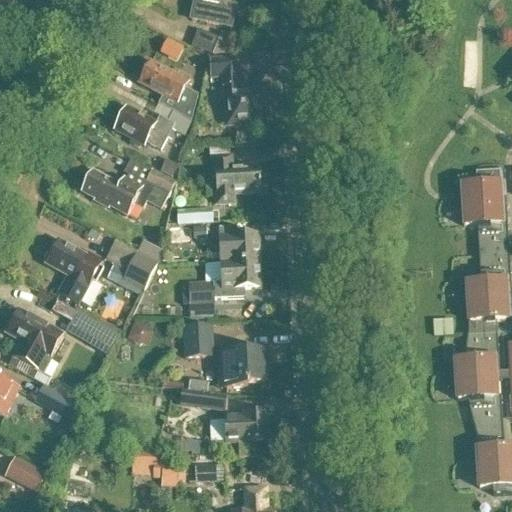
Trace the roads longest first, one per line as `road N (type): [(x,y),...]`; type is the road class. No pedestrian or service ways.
road 1 (tertiary): [(327,511),(297,0)]
road 2 (unclassified): [(10,184),(105,0)]
